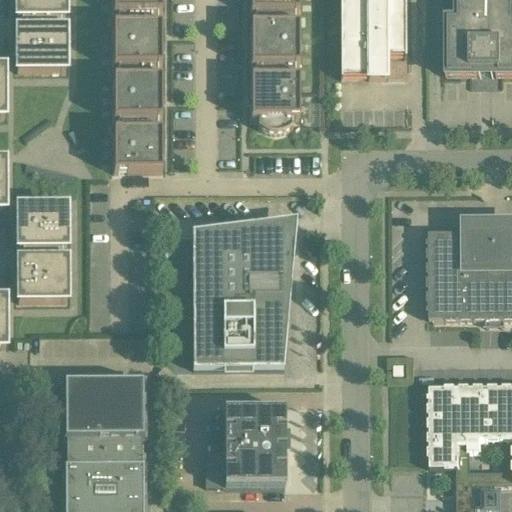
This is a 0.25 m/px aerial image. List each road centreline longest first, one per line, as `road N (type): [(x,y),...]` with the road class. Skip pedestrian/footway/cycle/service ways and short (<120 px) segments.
road 1 (unclassified): [(360,511),(358,190),(368,174),(385,168),(511,167)]
road 2 (unknown): [(359,406),(253,402),(206,409),(193,452),(204,511)]
